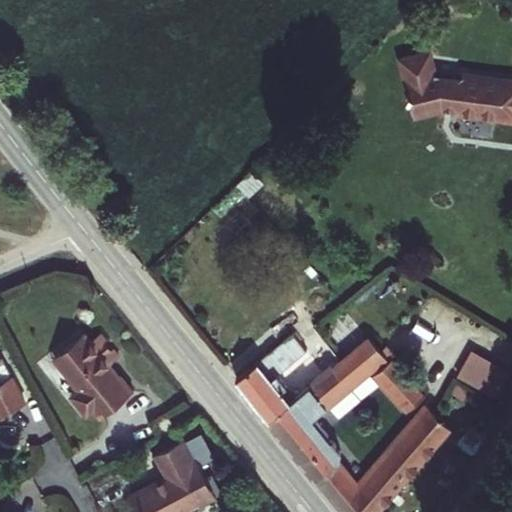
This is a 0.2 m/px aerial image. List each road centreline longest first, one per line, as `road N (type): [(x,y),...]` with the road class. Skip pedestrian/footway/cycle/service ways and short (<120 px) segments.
road 1 (secondary): [(83,231),(310,511)]
road 2 (secondary): [(0,124),(83,231)]
